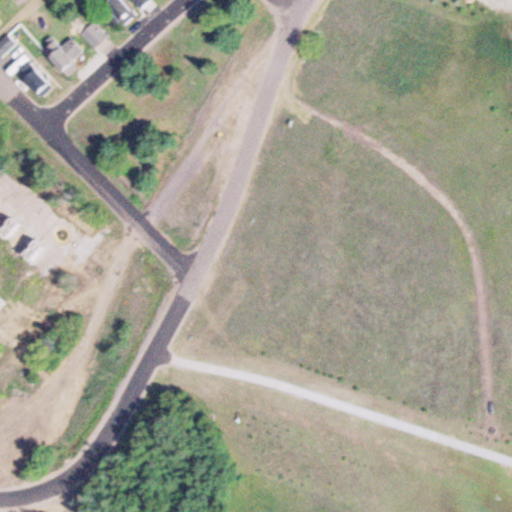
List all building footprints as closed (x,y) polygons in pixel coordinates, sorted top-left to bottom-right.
[(108,0),(126,19),(148,0),(108,0)] [(77,32),(89,22),(102,37),(90,47),(77,32)] [(0,37),(4,33),(11,41),(0,52),(0,37)] [(47,53),(63,37),(81,56),(64,71),(47,53)] [(17,70),(28,60),(52,84),(41,95),(17,70)]
